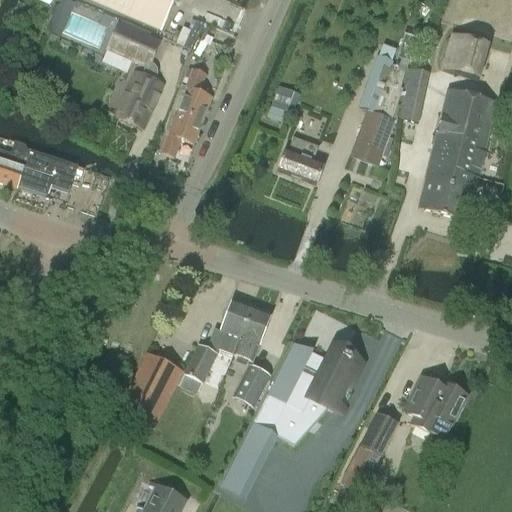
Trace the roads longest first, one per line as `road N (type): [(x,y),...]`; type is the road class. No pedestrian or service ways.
road 1 (tertiary): [(170,248),(511,349)]
road 2 (tertiary): [(170,248),(276,0)]
road 3 (unclassified): [(0,364),(59,242)]
